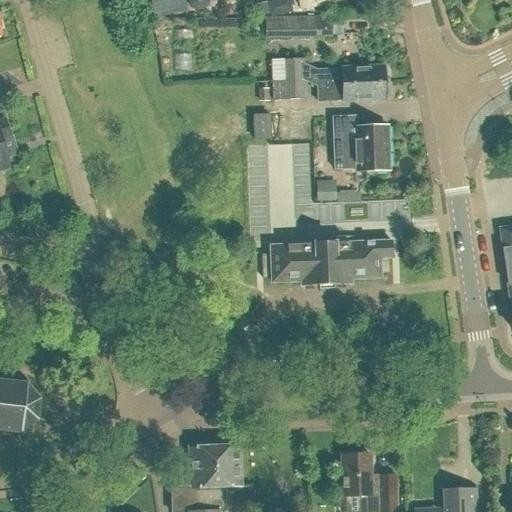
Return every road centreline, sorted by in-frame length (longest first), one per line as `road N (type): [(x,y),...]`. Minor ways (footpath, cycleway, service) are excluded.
road 1 (secondary): [(484,389),(247,399),(156,429)]
road 2 (tertiary): [(484,389),(443,107)]
road 3 (residential): [(92,241),(25,0)]
road 4 (residential): [(156,429),(92,241)]
road 5 (secondary): [(156,429),(64,511)]
